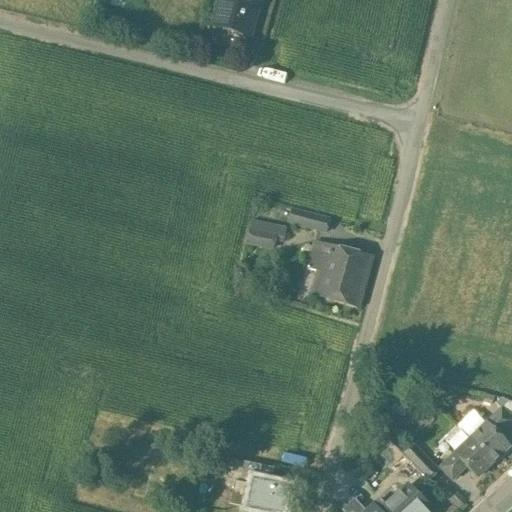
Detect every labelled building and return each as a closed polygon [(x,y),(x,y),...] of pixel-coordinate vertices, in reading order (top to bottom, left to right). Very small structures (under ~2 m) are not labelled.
[(223,0),(216,29),(250,38),(260,0),(223,0)] [(330,224),(295,214),(292,225),(327,235),(330,224)] [(277,238),(253,234),(251,245),(275,249),(277,238)] [(333,249),(316,244),(309,272),(325,276),(333,249)] [(371,259),(333,249),(325,276),(319,298),(358,309),(371,259)] [(511,420),(501,409),(471,438),(494,463),(511,446),(501,434),(511,423),(511,420)] [(471,438),(442,466),(454,478),(468,465),(479,477),(494,463),(471,438)] [(439,472),(414,445),(403,455),(429,481),(439,472)] [(392,464),(401,473),(410,464),(401,455),(392,464)] [(273,470),(244,463),(240,479),(252,482),(252,481),(270,484),(273,470)] [(270,484),(252,481),(252,482),(240,479),(239,483),(234,482),(229,505),(258,511),(285,511),(291,489),(270,484)] [(434,511),(411,486),(381,511),(376,507),(370,511),(434,511)]
